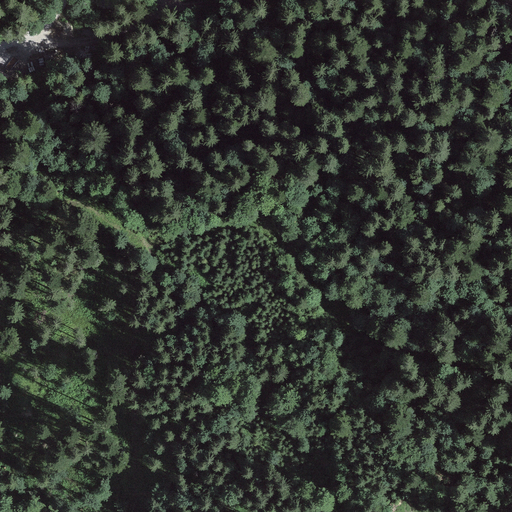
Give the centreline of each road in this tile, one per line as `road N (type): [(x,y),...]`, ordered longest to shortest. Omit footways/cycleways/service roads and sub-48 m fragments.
road 1 (track): [(0,188),(95,211),(138,238),(263,228),(290,247),(349,323),(511,383)]
road 2 (track): [(240,0),(114,33),(0,50)]
